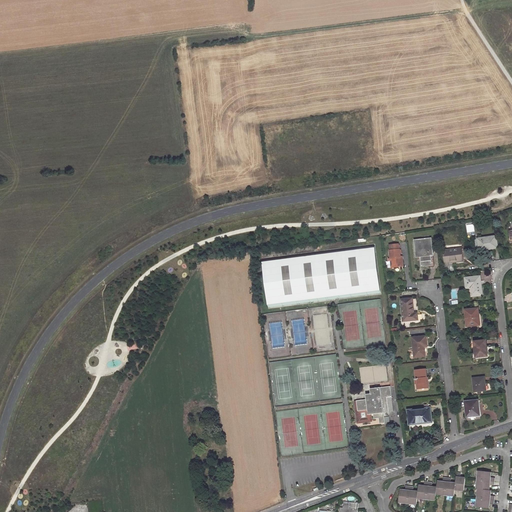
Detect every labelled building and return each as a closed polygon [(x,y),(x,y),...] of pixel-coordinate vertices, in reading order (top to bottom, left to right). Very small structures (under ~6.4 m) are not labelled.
[(479,249),(491,248),(491,249),(498,248),(496,236),(478,239),(479,249)] [(415,241),(417,253),(421,253),(422,266),(427,265),(431,264),(430,255),(433,255),(431,239),(415,241)] [(401,258),(400,249),(399,249),(399,244),(390,245),(390,250),(391,259),(392,259),(393,268),(403,267),(403,259),(401,258)] [(268,307),(381,293),(375,245),(262,259),(268,307)] [(443,251),(446,274),(455,273),(453,262),(464,261),(463,258),(468,257),(467,251),(463,252),(462,249),(443,251)] [(481,285),(480,276),(465,278),(467,288),(471,288),(472,296),(483,295),(481,285)] [(401,300),(403,317),(406,316),(406,321),(419,320),(418,316),(418,313),(414,313),(413,298),(401,300)] [(465,310),(467,327),(479,325),(479,318),(480,318),(479,315),(479,312),(477,312),(476,308),(465,310)] [(412,338),(415,358),(425,356),(425,351),(424,347),(424,345),(427,344),(426,336),(412,338)] [(487,347),(486,340),(474,342),(476,352),(477,352),(478,357),(488,356),(487,347)] [(427,382),(426,378),(427,377),(426,369),(415,370),(416,379),(414,379),(415,380),(418,380),(418,384),(417,384),(418,389),(429,388),(428,382),(427,382)] [(478,391),(481,391),(486,390),(485,384),(485,377),(473,378),(475,392),(478,391)] [(374,419),(379,418),(380,423),(385,423),(385,422),(390,422),(389,417),(386,417),(385,413),(394,412),(391,386),(370,389),(371,394),(366,394),(367,400),(357,401),(358,411),(368,410),(369,415),(374,414),(374,419)] [(479,407),(478,400),(465,402),(467,417),(480,415),(479,407)] [(368,410),(358,411),(357,401),(355,401),(358,423),(372,421),(371,414),(369,415),(368,410)] [(420,424),(432,422),(430,408),(408,410),(409,425),(420,424)] [(492,472),(479,471),(478,480),(494,482),(495,478),(491,477),(491,476),(492,472)] [(457,473),(456,483),(455,490),(464,491),(465,487),(466,478),(461,477),(461,473),(457,473)] [(438,481),(437,487),(437,494),(446,495),(448,478),(444,477),(443,482),(438,481)] [(451,478),(448,478),(446,495),(454,496),(455,490),(456,483),(451,482),(451,478)] [(494,482),(478,480),(477,489),(479,489),(490,490),(490,485),(494,486),(494,482)] [(419,485),(418,492),(417,498),(427,499),(428,482),(425,482),(424,486),(419,485)] [(433,483),(428,482),(427,499),(436,500),(437,494),(437,487),(432,487),(433,483)] [(405,490),(401,490),(399,502),(408,503),(410,487),(406,486),(405,490)] [(414,487),(410,487),(408,503),(417,504),(417,498),(418,492),(414,491),(414,487)] [(492,490),(490,490),(479,489),(478,498),(494,500),(495,496),(491,496),(492,490)] [(494,504),(494,500),(478,498),(477,507),(490,508),(490,504),(494,504)] [(340,511),(357,511),(358,509),(359,503),(350,503),(349,505),(344,504),(343,508),(341,508),(340,511)]
